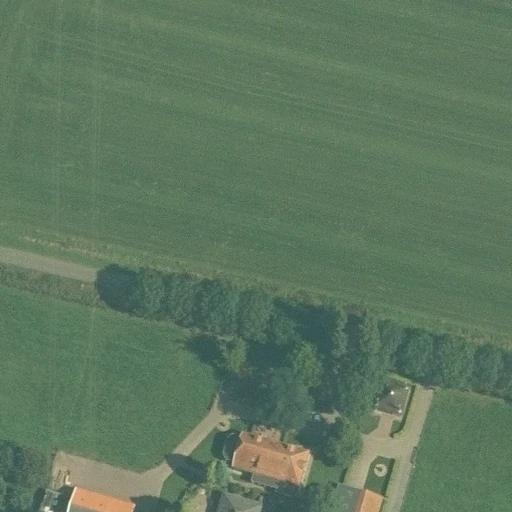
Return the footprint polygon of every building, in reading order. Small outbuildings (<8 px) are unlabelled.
[(381,383),(373,413),(402,421),(410,391),(381,383)] [(278,463),(281,450),(240,439),(231,473),(251,479),(253,473),(257,474),(262,459),(278,463)] [(133,511),(134,509),(74,493),(68,511),(133,511)] [(379,511),(382,501),(359,494),(354,511),(379,511)] [(257,511),(222,501),(218,511),(257,511)]
